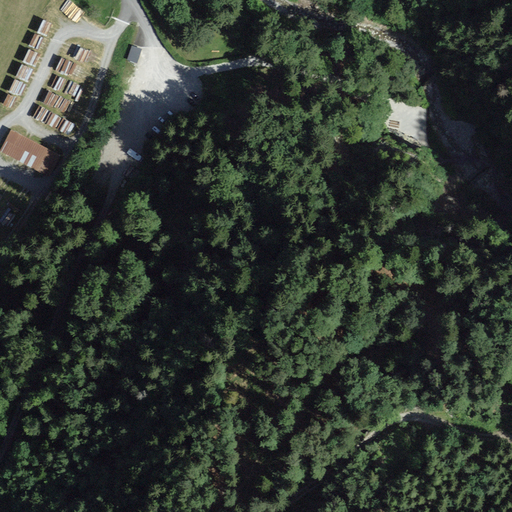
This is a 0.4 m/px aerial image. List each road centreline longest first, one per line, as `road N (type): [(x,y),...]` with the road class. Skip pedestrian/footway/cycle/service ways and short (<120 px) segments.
road 1 (track): [(0,452),(70,276),(128,167),(157,54)]
road 2 (track): [(275,511),(369,436),(408,416),(444,416),(511,435)]
road 3 (track): [(0,125),(18,117),(60,35),(111,35)]
